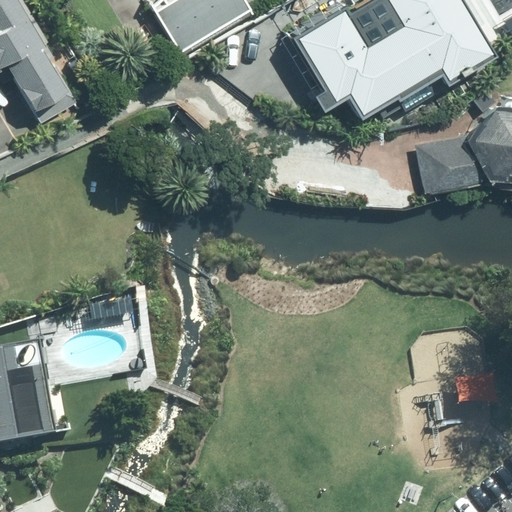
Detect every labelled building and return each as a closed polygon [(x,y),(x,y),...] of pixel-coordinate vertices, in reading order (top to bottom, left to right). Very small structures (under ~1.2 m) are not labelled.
[(27,0),(0,0),(0,58),(7,54),(45,116),(78,96),(50,50),(56,47),(27,0)] [(157,0),(154,2),(182,48),(250,8),(245,0),(157,0)] [(456,0),(334,0),(282,31),(312,81),(328,72),(353,114),(389,93),(383,83),(432,54),(442,71),(484,46),(456,0)] [(511,6),(497,18),(511,37),(511,6)] [(511,98),(495,97),(476,128),(417,139),(426,185),(511,168),(511,98)] [(139,311),(131,279),(81,291),(88,323),(139,311)] [(0,438),(56,428),(40,339),(0,346),(0,438)]
